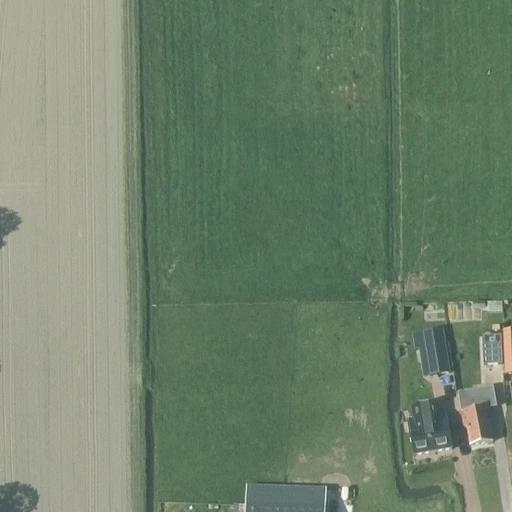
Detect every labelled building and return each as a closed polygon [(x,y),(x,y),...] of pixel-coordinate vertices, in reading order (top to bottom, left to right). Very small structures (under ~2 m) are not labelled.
[(411,336),(414,351),(424,350),(429,377),(449,374),(442,331),(411,336)] [(500,337),(482,338),(483,367),(501,366),(500,338),(500,337)] [(504,375),(511,374),(511,342),(502,343),(504,375)] [(491,443),(485,410),(495,408),(492,387),(457,393),(463,430),(466,429),(469,447),(491,443)] [(437,416),(435,406),(411,410),(413,421),(406,422),(408,433),(412,457),(451,450),(446,426),(444,415),(437,416)] [(324,511),(325,509),(326,490),(245,487),(245,507),(244,511),(324,511)]
